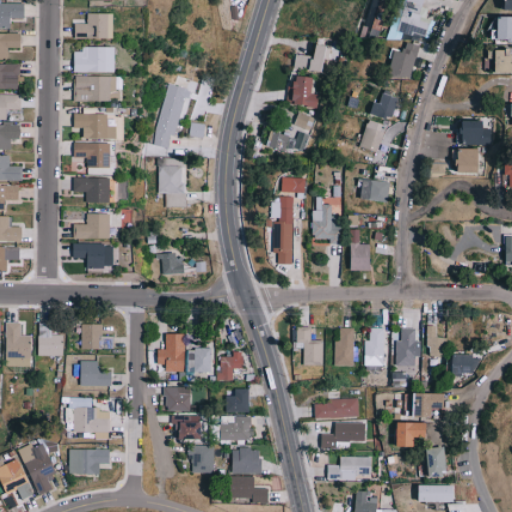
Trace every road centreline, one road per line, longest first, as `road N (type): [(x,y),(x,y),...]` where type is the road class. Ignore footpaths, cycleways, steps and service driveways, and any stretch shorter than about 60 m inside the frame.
road 1 (secondary): [(302,511),(224,203),(226,151),(268,0)]
road 2 (residential): [(511,295),(246,300),(0,290)]
road 3 (residential): [(412,295),(418,165),(437,91),(477,0)]
road 4 (residential): [(52,292),(54,0)]
road 5 (residential): [(511,295),(463,440),(483,511)]
road 6 (residential): [(139,496),(142,295)]
road 7 (residential): [(57,511),(108,496),(163,500),(189,511)]
